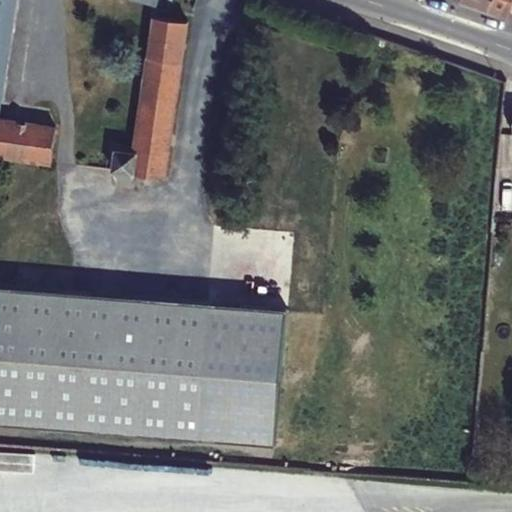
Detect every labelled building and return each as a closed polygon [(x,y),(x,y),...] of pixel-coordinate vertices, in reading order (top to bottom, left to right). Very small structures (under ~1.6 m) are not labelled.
[(0,0),(0,119),(16,0),(0,0)] [(464,0),(464,3),(483,9),(490,12),(493,0),(464,0)] [(511,0),(493,0),(490,12),(507,17),(511,0)] [(109,178),(160,185),(183,21),(158,18),(151,68),(144,66),(130,161),(112,158),(109,178)] [(0,163),(57,171),(62,136),(0,128),(0,163)] [(511,253),(494,252),(492,296),(509,297),(511,253)] [(218,310),(6,293),(0,372),(0,428),(207,445),(218,310)]
